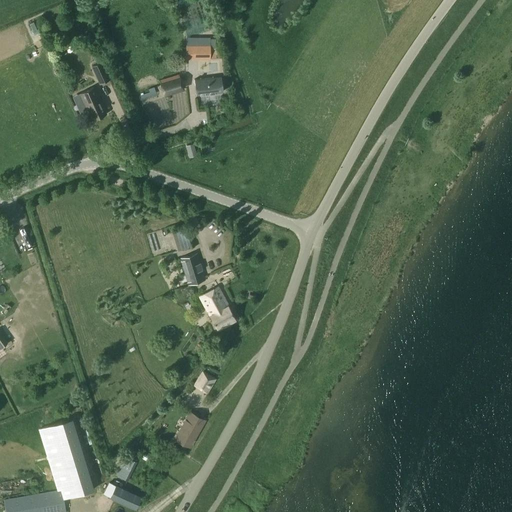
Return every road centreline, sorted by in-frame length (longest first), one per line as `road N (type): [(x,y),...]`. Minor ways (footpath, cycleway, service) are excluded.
road 1 (unclassified): [(315,233),(107,163),(0,197)]
road 2 (tertiary): [(183,511),(242,404),(315,233)]
road 3 (tertiary): [(315,233),(395,83),(451,0)]
